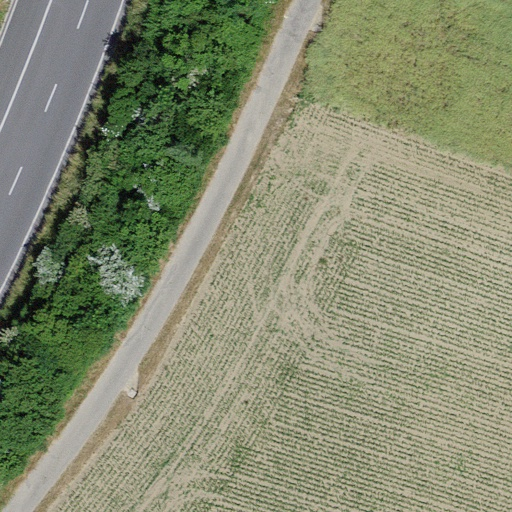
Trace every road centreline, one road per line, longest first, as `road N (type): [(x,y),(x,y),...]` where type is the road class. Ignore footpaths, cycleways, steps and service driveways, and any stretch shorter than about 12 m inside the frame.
road 1 (track): [(305,0),(276,72),(131,350),(4,511)]
road 2 (primary): [(0,182),(70,0)]
